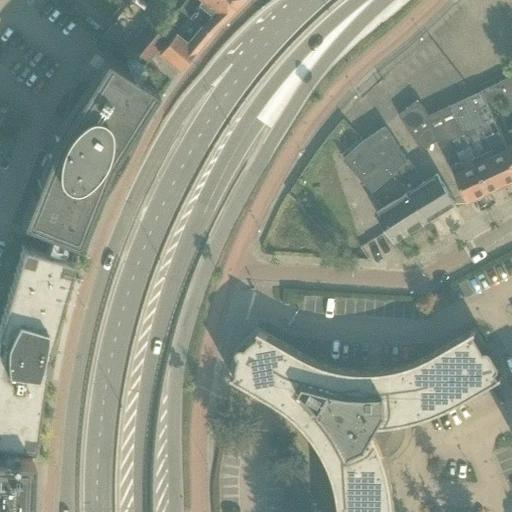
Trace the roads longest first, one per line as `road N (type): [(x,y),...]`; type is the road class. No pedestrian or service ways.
road 1 (primary): [(138,511),(153,345),(205,198),(271,91),(367,0)]
road 2 (primary): [(174,511),(179,349),(211,256),(274,135),(380,0)]
road 3 (primary): [(246,65),(189,102),(147,172),(103,275),(76,375),(66,511)]
road 4 (primary): [(246,65),(171,186),(131,285),(105,389),(97,511)]
road 5 (residential): [(234,269),(274,181),(331,94),(433,0)]
road 6 (residential): [(234,269),(417,281),(511,224)]
road 7 (residential): [(200,511),(201,400),(234,269)]
